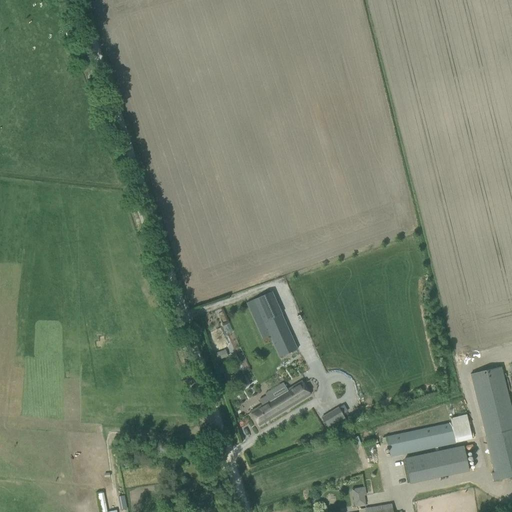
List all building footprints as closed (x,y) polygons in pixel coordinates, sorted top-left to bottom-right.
[(281,313),(272,291),(246,303),(256,325),(263,322),(279,358),(297,349),(281,313)] [(511,412),(500,367),(470,374),(495,472),(491,473),(493,482),(498,480),(499,481),(501,481),(500,480),(511,476),(511,363),(508,364),(511,378),(511,412)] [(258,425),(310,395),(302,381),(289,389),(285,383),(265,395),(265,396),(259,400),(261,405),(250,412),(258,425)] [(451,422),(386,436),(390,456),(455,442),(471,438),(466,416),(450,419),(451,422)] [(404,458),(409,483),(469,470),(463,445),(404,458)] [(363,495),(361,487),(352,489),(353,496),(363,495)] [(365,511),(360,511),(392,511),(391,503),(364,507),(365,511)]
